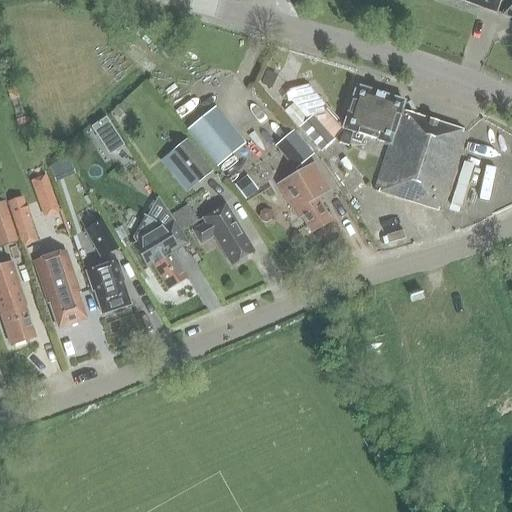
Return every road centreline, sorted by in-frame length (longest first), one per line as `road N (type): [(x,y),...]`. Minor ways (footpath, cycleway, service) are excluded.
road 1 (residential): [(0,419),(324,289),(511,227)]
road 2 (tertiary): [(511,103),(415,62),(186,0)]
